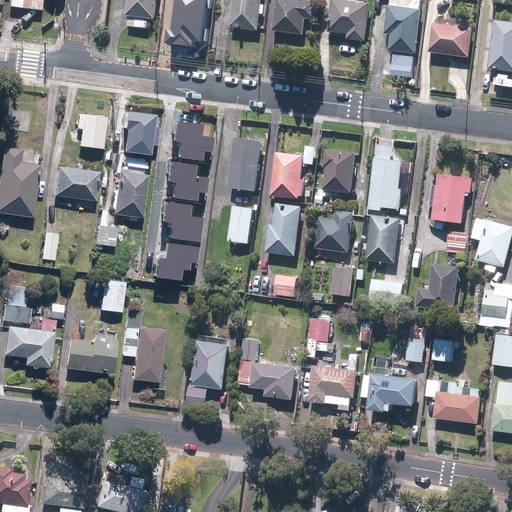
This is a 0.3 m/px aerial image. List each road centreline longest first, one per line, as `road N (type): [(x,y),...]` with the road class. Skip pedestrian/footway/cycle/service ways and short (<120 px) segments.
road 1 (residential): [(0,412),(511,485)]
road 2 (residential): [(511,128),(0,59)]
